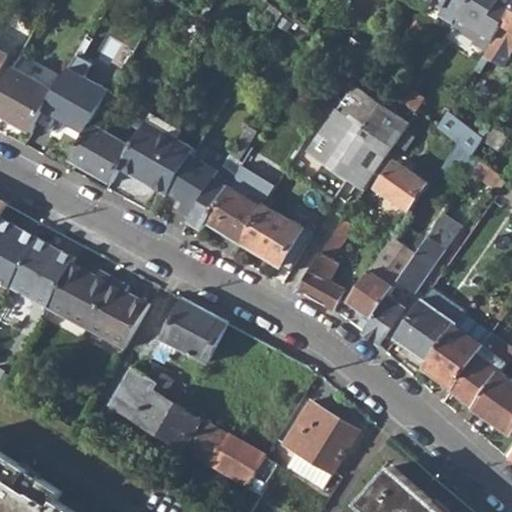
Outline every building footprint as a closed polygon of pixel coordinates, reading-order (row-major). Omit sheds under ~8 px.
[(455,22),(469,0),(435,0),(446,7),(441,13),(455,22)] [(488,50),(511,11),(511,0),(469,0),(455,22),(453,25),(477,40),(475,42),(488,50)] [(511,11),(488,50),(481,61),(477,67),(483,71),(493,55),(505,63),(511,51),(511,11)] [(0,73),(11,54),(0,47),(0,41),(3,35),(0,33),(0,73)] [(346,48),(359,56),(366,44),(356,37),(346,48)] [(0,95),(0,111),(34,131),(58,88),(17,65),(0,95)] [(44,133),(77,152),(101,112),(122,76),(105,66),(97,79),(103,83),(90,103),(85,100),(77,113),(61,104),(44,133)] [(312,151),(367,190),(414,123),(359,83),(312,151)] [(426,97),(413,89),(406,101),(418,110),(426,97)] [(482,133),(451,109),(440,126),(462,143),(476,153),(490,131),(485,128),(482,133)] [(123,165),(136,142),(107,126),(112,117),(101,112),(77,152),(75,157),(114,180),(123,165)] [(136,123),(144,128),(149,119),(151,117),(142,112),(136,123)] [(152,181),(173,193),(196,155),(200,149),(149,119),(144,128),(136,142),(123,165),(142,175),(144,173),(154,179),(152,181)] [(229,161),(194,217),(193,219),(206,227),(211,218),(233,184),(239,173),(231,167),(233,164),(236,164),(258,130),(250,125),(229,161)] [(487,139),(503,149),(511,134),(511,132),(498,125),(487,139)] [(452,158),(475,175),(478,171),(485,160),(476,153),(462,143),(452,158)] [(216,152),(203,144),(200,149),(196,155),(208,163),(216,152)] [(196,155),(173,193),(185,201),(180,210),(194,217),(229,161),(216,152),(208,163),(196,155)] [(380,187),(414,212),(433,184),(400,160),(380,187)] [(478,171),(503,190),(511,179),(500,170),(485,160),(478,171)] [(239,173),(233,184),(253,196),(261,184),(240,172),(239,173)] [(501,192),(511,200),(511,179),(503,190),(501,192)] [(233,184),(211,218),(247,240),(267,206),(253,196),(233,184)] [(0,223),(3,217),(11,203),(0,197),(0,223)] [(247,240),(280,261),(304,224),(270,201),(267,206),(247,240)] [(300,289),(336,308),(346,293),(331,281),(344,263),(336,257),(367,213),(357,205),(300,289)] [(406,274),(402,279),(418,292),(465,226),(448,214),(406,274)] [(0,279),(16,288),(43,239),(3,217),(0,223),(0,279)] [(43,239),(16,288),(52,307),(76,263),(79,259),(43,239)] [(52,309),(91,330),(117,278),(103,271),(100,275),(76,263),(52,307),(52,309)] [(354,298),(377,315),(390,296),(402,279),(406,274),(400,270),(390,283),(373,270),(354,298)] [(91,330),(129,350),(154,305),(130,291),(132,286),(117,278),(91,330)] [(407,306),(390,296),(377,315),(366,330),(382,344),(407,306)] [(167,336),(211,361),(232,322),(188,297),(167,336)] [(398,337),(431,363),(459,323),(460,322),(427,297),(398,337)] [(431,363),(458,382),(485,344),(459,323),(431,363)] [(455,385),(479,404),(503,371),(511,359),(511,344),(495,331),(485,344),(458,382),(455,385)] [(188,446),(250,485),(269,457),(169,396),(178,379),(168,372),(165,374),(154,367),(149,376),(134,368),(112,404),(184,448),(188,446)] [(479,404),(511,428),(511,376),(503,371),(479,404)] [(288,444),(335,473),(363,430),(316,401),(288,444)] [(79,511),(60,499),(63,491),(0,448),(0,509),(4,511),(79,511)] [(450,511),(394,466),(363,503),(372,511),(450,511)] [(233,511),(252,511),(264,494),(250,485),(233,511)]
